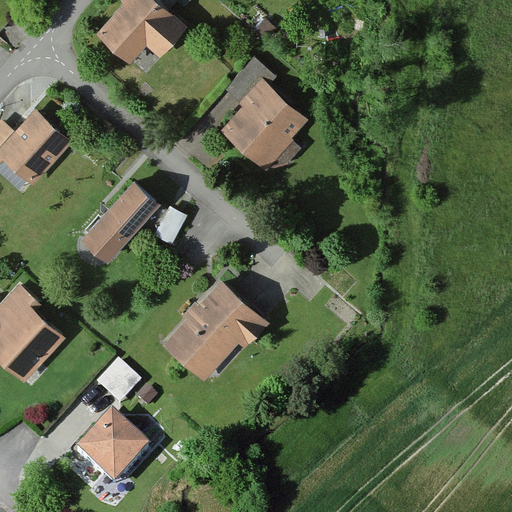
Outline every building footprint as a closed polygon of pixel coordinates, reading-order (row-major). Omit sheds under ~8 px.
[(160,60),(188,29),(154,0),(121,0),(120,2),(122,5),(95,35),(131,66),(147,48),(160,60)] [(272,33),(257,20),(250,28),(266,41),(272,33)] [(269,86),(276,78),(253,59),(225,93),(242,107),(221,133),(266,171),(308,119),(269,86)] [(73,142),(36,107),(13,132),(0,121),(0,163),(3,161),(32,187),(73,142)] [(160,205),(134,182),(82,240),(109,263),(160,205)] [(269,321),(223,280),(200,306),(194,301),(181,315),(185,319),(162,345),(202,381),(237,342),(245,349),(269,321)] [(0,306),(0,360),(25,383),(65,338),(34,310),(39,304),(19,286),(0,306)] [(138,384),(116,366),(97,388),(119,406),(138,384)] [(150,453),(114,420),(79,456),(115,490),(150,453)]
